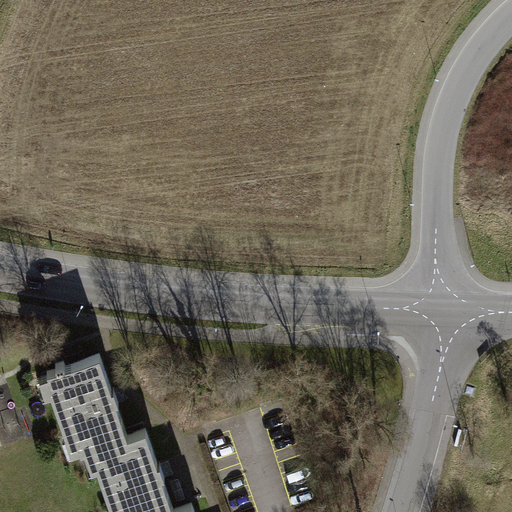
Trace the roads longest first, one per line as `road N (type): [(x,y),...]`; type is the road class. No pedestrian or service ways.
road 1 (tertiary): [(440,309),(0,271)]
road 2 (residential): [(440,309),(442,121),(469,65),(511,12)]
road 3 (residential): [(440,309),(441,366),(399,511)]
